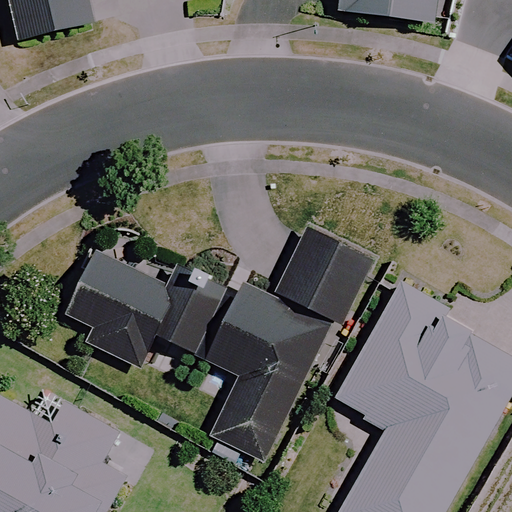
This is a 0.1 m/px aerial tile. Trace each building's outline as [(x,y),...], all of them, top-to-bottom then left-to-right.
[(2,0),(12,45),(88,28),(82,0),(2,0)] [(330,0),(329,14),(342,15),(430,28),(434,0),(330,0)] [(376,261),(310,227),(275,295),(247,281),(232,309),(190,287),(184,299),(96,253),(61,320),(87,334),(81,346),(163,389),(181,354),(236,383),(206,440),(261,469),(333,330),(339,332),(376,261)] [(443,511),(511,389),(511,349),(390,281),(321,405),(381,438),(339,511),(443,511)] [(110,425),(42,386),(25,416),(0,401),(0,511),(111,511),(133,473),(95,451),(110,425)]
